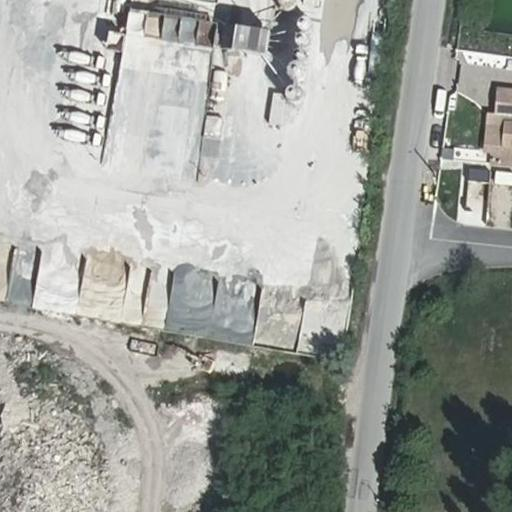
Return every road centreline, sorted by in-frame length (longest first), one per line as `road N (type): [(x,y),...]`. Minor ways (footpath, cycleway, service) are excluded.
road 1 (tertiary): [(366,511),(435,0)]
road 2 (unknown): [(5,0),(23,36),(54,185),(67,204),(137,232),(218,234)]
road 3 (unknown): [(218,234),(273,230),(313,196),(343,40),(334,0)]
road 4 (unknown): [(147,511),(151,456),(124,384),(66,329),(0,311)]
road 5 (unknown): [(218,234),(241,119),(246,0)]
